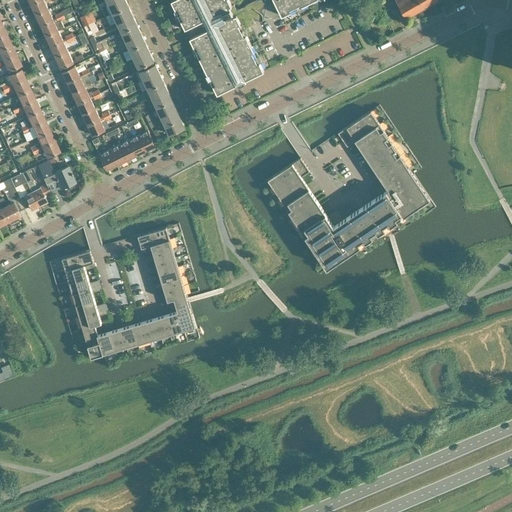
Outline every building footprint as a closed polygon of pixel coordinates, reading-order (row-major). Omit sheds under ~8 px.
[(36,15),(49,9),(44,0),(38,0),(31,4),(36,15)] [(128,5),(126,0),(115,0),(109,3),(113,12),(128,5)] [(241,30),(256,23),(253,17),(255,17),(261,21),(260,22),(261,23),(261,22),(262,22),(262,21),(262,20),(263,20),(263,19),(263,18),(263,17),(263,16),(262,15),(262,14),(261,13),(259,12),(261,9),(262,10),(264,4),(263,2),(267,0),(256,0),(254,1),(252,2),(250,2),(249,3),(247,5),(245,6),(243,8),(242,7),(236,10),(234,4),(231,5),(228,0),(171,0),(175,9),(178,8),(183,19),(181,20),(194,46),(196,45),(202,56),(199,58),(208,74),(210,73),(216,84),(213,85),(217,94),(238,84),(239,86),(244,83),(243,81),(264,71),(260,62),(257,63),(252,52),(254,51),(246,35),(244,36),(241,30)] [(274,0),(282,16),(290,11),(289,9),(300,3),(302,6),(313,0),(274,0)] [(438,0),(396,0),(407,18),(438,0)] [(132,13),(128,5),(113,12),(117,21),(132,13)] [(41,25),(63,14),(62,11),(55,14),(56,17),(53,18),(49,9),(36,15),(41,25)] [(88,14),(93,23),(101,20),(97,10),(88,14)] [(137,23),(132,13),(117,21),(122,30),(137,23)] [(46,36),(65,27),(61,20),(65,18),(63,14),(41,25),(46,36)] [(141,32),(137,23),(122,30),(126,39),(141,32)] [(63,39),(59,30),(65,27),(46,36),(51,46),(73,35),(72,32),(65,35),(66,38),(63,39)] [(145,41),(141,32),(126,39),(130,48),(145,41)] [(0,49),(11,44),(7,33),(0,36),(0,49)] [(69,51),(64,42),(68,40),(69,42),(75,39),(73,35),(51,46),(56,57),(69,51)] [(108,51),(113,48),(109,40),(104,43),(108,51)] [(150,51),(145,41),(130,48),(135,58),(150,51)] [(0,61),(16,54),(11,44),(0,49),(0,52),(1,55),(0,55),(0,61)] [(83,44),(77,47),(81,53),(86,49),(83,44)] [(61,68),(84,57),(82,54),(75,57),(76,59),(73,60),(69,51),(56,57),(61,68)] [(154,60),(150,51),(135,58),(139,67),(154,60)] [(9,71),(21,65),(16,54),(0,61),(0,65),(5,63),(9,71)] [(145,79),(160,72),(156,63),(136,72),(141,81),(145,79)] [(68,82),(80,76),(75,65),(62,71),(68,82)] [(26,79),(21,68),(8,74),(12,83),(9,85),(8,83),(2,86),(3,90),(26,79)] [(86,86),(91,83),(88,77),(96,73),(94,69),(90,71),(89,68),(82,71),(84,74),(81,76),(80,76),(68,82),(73,92),(86,86)] [(164,81),(160,72),(145,79),(149,88),(164,81)] [(31,89),(26,79),(3,90),(5,93),(11,90),(10,87),(13,86),(18,95),(31,89)] [(120,91),(117,84),(116,81),(111,83),(116,93),(120,91)] [(168,90),(164,81),(149,88),(153,97),(168,90)] [(78,103),(100,92),(99,89),(92,92),(92,91),(89,93),(86,86),(73,92),(78,103)] [(36,99),(31,89),(18,95),(23,105),(36,99)] [(157,106),(173,99),(168,90),(153,97),(157,106)] [(95,107),(91,98),(94,97),(95,99),(102,96),(100,92),(78,103),(83,113),(95,107)] [(40,110),(36,99),(23,105),(24,108),(28,116),(40,110)] [(177,108),(173,99),(157,106),(161,115),(177,108)] [(88,124),(110,113),(109,110),(102,113),(103,115),(100,117),(95,107),(83,113),(88,124)] [(181,117),(177,108),(161,115),(166,125),(181,117)] [(33,126),(45,120),(40,110),(28,116),(31,122),(21,127),(20,126),(6,133),(3,127),(1,128),(5,138),(23,130),(29,127),(32,125),(33,126)] [(367,113),(338,132),(347,146),(356,140),(388,189),(353,213),(352,213),(348,216),(346,212),(341,215),(340,215),(343,219),(334,225),(301,176),(310,171),(301,157),(272,176),(272,177),(268,179),(327,267),(352,250),(430,199),(414,175),(371,111),(367,113)] [(106,129),(101,119),(104,118),(105,120),(112,117),(110,113),(88,124),(93,135),(106,129)] [(185,127),(181,117),(166,125),(170,134),(185,127)] [(157,125),(154,119),(149,121),(152,128),(157,125)] [(37,136),(50,130),(45,120),(33,126),(34,129),(37,136)] [(162,137),(157,128),(153,130),(157,139),(162,137)] [(55,140),(50,130),(37,136),(42,145),(39,147),(37,144),(31,147),(32,151),(55,140)] [(156,145),(148,130),(138,135),(146,150),(156,145)] [(146,150),(138,135),(129,139),(136,155),(146,150)] [(136,155),(129,139),(119,144),(126,160),(136,155)] [(60,151),(55,140),(32,151),(34,154),(41,151),(40,149),(43,147),(47,157),(60,151)] [(126,160),(119,144),(109,149),(117,165),(126,160)] [(117,165),(109,149),(99,154),(107,169),(117,165)] [(75,181),(67,165),(54,171),(51,163),(49,159),(38,164),(38,165),(42,174),(46,183),(50,191),(60,186),(60,187),(75,181)] [(42,174),(38,165),(32,167),(37,176),(42,174)] [(27,169),(10,178),(19,196),(20,198),(24,196),(29,206),(30,209),(39,205),(26,177),(30,175),(27,169)] [(50,191),(46,183),(37,188),(30,175),(26,177),(39,205),(47,201),(45,197),(51,194),(50,191)] [(10,178),(3,181),(8,191),(5,192),(11,203),(14,201),(12,199),(19,196),(10,178)] [(3,197),(0,198),(0,209),(6,222),(20,215),(19,211),(14,201),(11,203),(7,205),(3,197)] [(170,238),(166,227),(138,235),(142,247),(151,245),(151,244),(170,238)] [(173,248),(170,238),(151,244),(151,245),(154,254),(173,248)] [(175,257),(173,248),(154,254),(157,263),(175,257)] [(94,261),(90,249),(62,258),(66,270),(94,261)] [(178,266),(175,257),(157,263),(159,271),(178,266)] [(94,262),(94,261),(66,270),(69,281),(87,276),(85,269),(95,266),(94,262)] [(181,275),(178,266),(159,271),(162,281),(181,275)] [(184,285),(181,275),(162,281),(165,290),(184,285)] [(72,293),(101,284),(99,279),(89,282),(87,276),(69,281),(72,293)] [(102,289),(101,284),(72,293),(76,304),(94,298),(92,292),(102,289)] [(187,294),(184,285),(165,290),(168,300),(174,298),(187,294)] [(196,325),(190,306),(189,301),(187,294),(174,298),(178,310),(183,329),(196,325)] [(96,305),(94,298),(76,304),(79,315),(107,307),(106,302),(96,305)] [(109,312),(107,307),(79,315),(83,327),(95,323),(95,324),(102,322),(100,315),(109,312)] [(183,329),(178,310),(167,313),(172,332),(183,329)] [(172,332),(167,313),(155,317),(158,327),(161,336),(172,332)] [(161,336),(158,327),(155,317),(144,320),(149,339),(161,336)] [(149,339),(144,320),(132,324),(135,334),(138,343),(149,339)] [(98,334),(95,324),(95,323),(83,327),(91,357),(104,353),(98,334)] [(138,343),(135,334),(132,324),(121,327),(127,346),(138,343)] [(127,346),(121,327),(110,331),(115,349),(127,346)] [(115,349),(110,331),(98,334),(104,353),(115,349)] [(5,378),(13,375),(9,364),(1,367),(5,378)]
